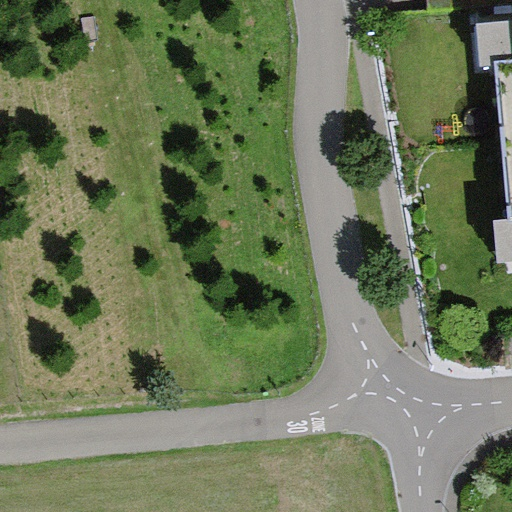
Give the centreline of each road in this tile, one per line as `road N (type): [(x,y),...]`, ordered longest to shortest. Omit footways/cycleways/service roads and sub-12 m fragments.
road 1 (residential): [(399,400),(360,334),(342,252),(327,152),(323,0)]
road 2 (track): [(399,400),(0,438)]
